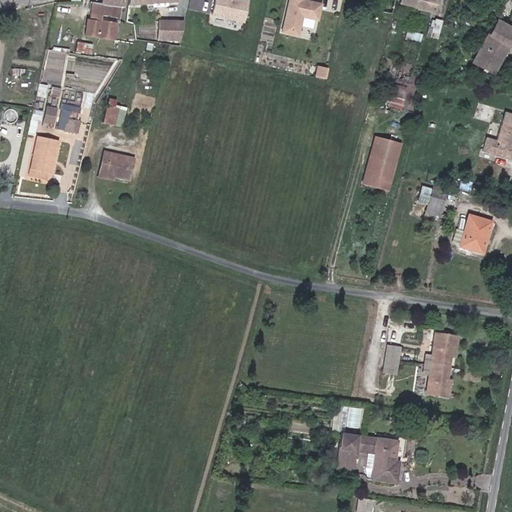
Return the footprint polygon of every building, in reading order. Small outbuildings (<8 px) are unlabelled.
[(119,6),(119,0),(99,0),(99,4),(97,14),(112,17),(115,6),(119,6)] [(244,0),(243,0),(211,0),(208,13),(240,20),(244,0)] [(285,0),(279,31),(294,34),(299,15),(314,18),(317,3),(305,0),(285,0)] [(374,0),(372,9),(386,13),(390,0),(374,0)] [(434,0),(396,0),(396,1),(431,10),(434,0)] [(81,35),(111,40),(114,23),(96,19),(97,14),(99,4),(90,1),(86,17),(84,17),(81,35)] [(511,42),(511,31),(492,20),(469,60),(488,72),(503,46),(508,49),(511,42)] [(164,40),(172,40),(181,40),(181,21),(147,21),(146,36),(160,37),(164,37),(164,40)] [(160,44),(167,45),(172,46),(172,40),(164,40),(164,37),(160,37),(160,44)] [(88,45),(74,42),(72,49),(86,53),(88,45)] [(402,87),(382,81),(376,102),(396,108),(402,87)] [(114,123),(118,104),(105,102),(101,122),(114,123)] [(40,123),(53,126),(57,109),(44,106),(40,123)] [(511,114),(494,109),(486,138),(483,137),(479,151),(511,160),(511,158),(511,150),(511,151),(511,148),(511,114)] [(67,115),(63,129),(76,133),(81,119),(67,115)] [(35,137),(28,170),(45,174),(46,168),(52,169),(58,142),(35,137)] [(373,137),(361,184),(387,191),(399,144),(373,137)] [(95,175),(107,178),(124,182),(129,161),(100,155),(95,175)] [(106,185),(107,178),(95,175),(94,183),(106,185)] [(443,190),(429,185),(428,188),(418,184),(413,200),(423,203),(421,210),(432,214),(434,208),(436,209),(443,190)] [(460,230),(455,245),(478,253),(489,221),(465,213),(460,230)] [(448,242),(455,245),(460,230),(453,228),(448,242)] [(449,351),(451,334),(429,331),(425,360),(443,363),(444,352),(446,350),(449,351)] [(400,347),(386,345),(383,372),(397,374),(400,347)] [(443,363),(425,360),(421,390),(443,393),(446,376),(443,376),(442,374),(443,364),(443,363)] [(226,417),(223,430),(241,435),(244,422),(226,417)] [(349,474),(352,449),(370,452),(367,476),(392,480),(395,460),(390,460),(392,439),(338,432),(335,449),(336,450),(333,472),(349,474)] [(353,508),(368,510),(370,495),(355,493),(353,508)]
